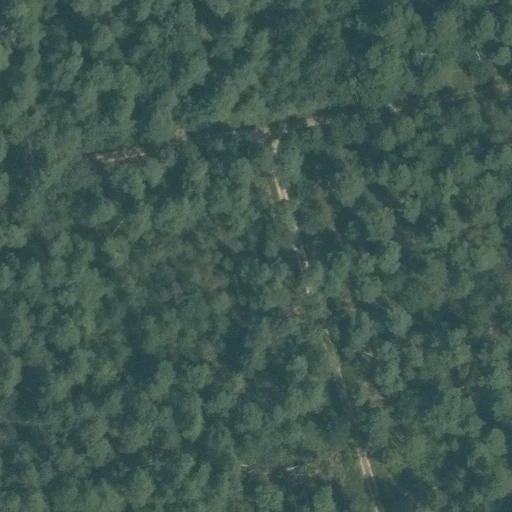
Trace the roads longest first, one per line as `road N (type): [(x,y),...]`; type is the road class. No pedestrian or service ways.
road 1 (track): [(0,178),(511,89)]
road 2 (track): [(262,131),(376,511)]
